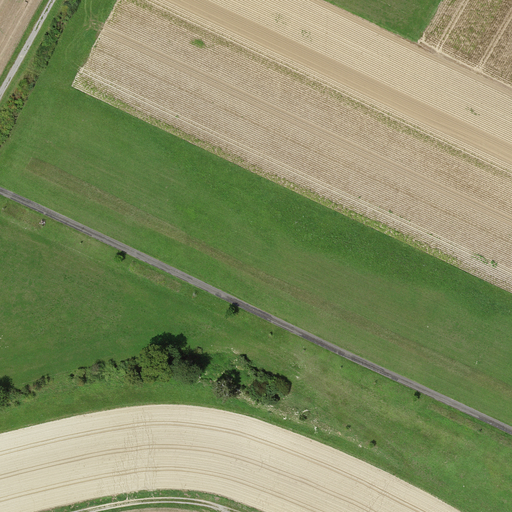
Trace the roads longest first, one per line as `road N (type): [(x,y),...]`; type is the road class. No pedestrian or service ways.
road 1 (track): [(511,431),(0,191)]
road 2 (track): [(228,511),(153,501),(88,511)]
